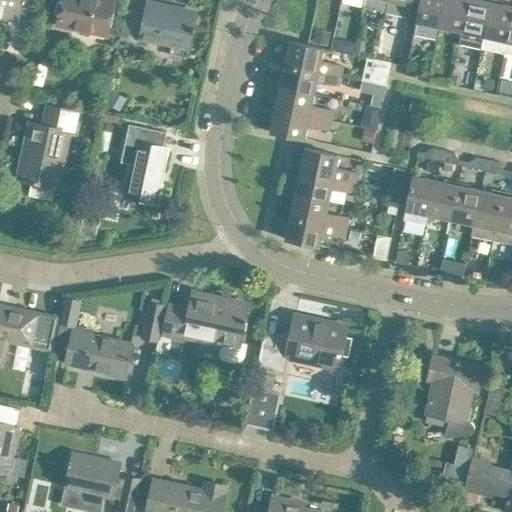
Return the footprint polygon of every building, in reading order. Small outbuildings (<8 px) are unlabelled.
[(35,0),(0,0),(0,16),(16,20),(18,13),(32,16),(35,0)] [(105,0),(62,0),(57,24),(108,35),(115,2),(105,0)] [(386,12),(388,0),(364,0),(363,7),(386,12)] [(409,17),(412,0),(388,0),(386,12),(409,17)] [(439,27),(444,0),(421,0),(414,34),(436,39),(439,27)] [(461,32),(468,0),(444,0),(439,27),(461,32)] [(481,49),(491,2),(481,0),(468,0),(461,32),(459,44),(481,49)] [(504,54),(511,14),(511,6),(491,2),(481,49),(504,54)] [(196,13),(148,3),(145,14),(125,10),(119,41),(140,45),(141,38),(171,44),(169,55),(186,59),(196,13)] [(321,61),(324,48),(289,41),(284,64),(341,76),(343,66),(321,61)] [(339,86),(341,76),(284,64),(279,87),(314,94),(317,81),(339,86)] [(383,97),(388,71),(370,67),(365,94),(383,97)] [(312,106),(314,94),(279,87),(274,109),(331,121),(334,111),(312,106)] [(44,125),(30,123),(19,177),(34,181),(34,182),(38,183),(38,181),(58,186),(69,132),(75,133),(79,112),(48,106),(44,125)] [(329,131),(331,121),(274,109),(270,132),(305,139),(308,126),(329,131)] [(362,114),(358,135),(373,138),(377,116),(362,114)] [(155,203),(164,160),(167,148),(136,141),(124,196),(155,203)] [(440,161),(443,150),(432,147),(424,152),(428,158),(440,161)] [(336,168),(339,155),(304,148),(299,170),(356,183),(358,172),(336,168)] [(458,160),(454,152),(443,150),(440,161),(454,163),(458,160)] [(485,170),(487,159),(476,157),(469,162),(472,167),(485,170)] [(503,169),(498,161),(487,159),(485,170),(498,173),(503,169)] [(354,192),(356,183),(299,170),(294,193),(329,200),(332,188),(354,192)] [(359,185),(376,188),(378,175),(362,172),(359,185)] [(429,215),(436,180),(413,175),(403,220),(426,225),(428,215),(429,215)] [(386,202),(398,203),(400,178),(387,177),(386,202)] [(451,220),(458,185),(436,180),(429,215),(451,220)] [(473,225),(480,190),(458,185),(451,220),(473,225)] [(493,239),(503,195),(480,190),(473,225),(470,234),(493,239)] [(327,213),(329,200),(294,193),(290,216),(346,227),(348,217),(327,213)] [(511,196),(503,195),(493,239),(511,243),(511,196)] [(344,237),(346,227),(290,216),(285,238),(320,246),(323,233),(344,237)] [(386,260),(391,237),(377,234),(373,257),(386,260)] [(239,343),(248,304),(193,292),(189,310),(170,306),(163,337),(158,340),(156,352),(180,357),(185,335),(223,344),(220,357),(222,360),(239,364),(242,362),(246,344),(239,343)] [(157,341),(165,305),(150,302),(142,337),(157,341)] [(50,349),(57,317),(0,305),(0,364),(3,365),(9,336),(27,340),(26,344),(50,349)] [(296,314),(292,332),(289,345),(276,342),(263,344),(264,340),(263,340),(257,369),(284,374),(288,357),(337,368),(346,325),(296,314)] [(67,363),(83,366),(107,372),(107,374),(125,377),(132,343),(90,334),(91,330),(74,327),(67,363)] [(426,413),(451,418),(452,436),(470,435),(471,434),(472,433),(473,432),(474,431),(474,430),(475,429),(475,428),(475,427),(474,426),(474,425),(473,424),(472,422),(471,422),(470,421),(465,420),(472,388),(478,390),(483,366),(432,355),(427,379),(433,380),(426,413)] [(505,381),(492,378),(484,412),(497,415),(505,381)] [(280,393),(253,387),(249,402),(277,408),(280,393)] [(20,431),(20,430),(9,428),(13,410),(17,411),(17,409),(0,405),(0,467),(12,470),(12,469),(9,469),(17,431),(20,431)] [(464,456),(473,458),(477,442),(467,440),(464,456)] [(117,477),(120,462),(73,452),(71,462),(69,462),(68,465),(70,466),(63,497),(82,501),(84,491),(120,499),(117,511),(132,511),(140,479),(125,476),(124,479),(117,477)] [(491,462),(475,459),(473,458),(466,489),(507,499),(506,502),(508,502),(505,511),(511,511),(511,469),(511,472),(490,466),(491,462)] [(204,490),(153,479),(145,511),(221,511),(225,494),(223,494),(225,485),(206,481),(204,490)] [(289,499),(272,495),(269,509),(255,506),(253,511),(321,511),(322,511),(288,504),(289,499)]
